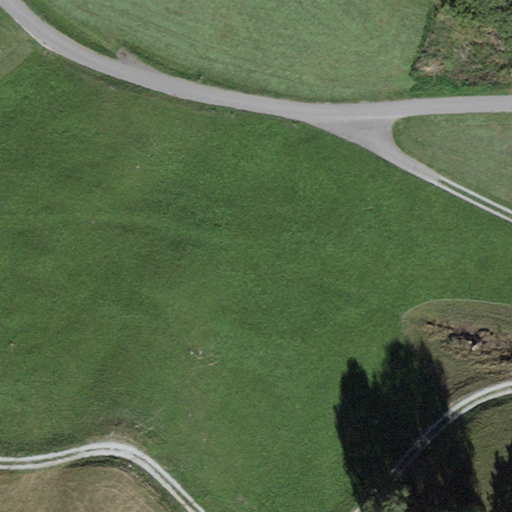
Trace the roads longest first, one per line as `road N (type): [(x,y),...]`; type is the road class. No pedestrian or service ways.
road 1 (unclassified): [(9,0),(73,52),(227,97),(335,113),(511,103)]
road 2 (track): [(198,511),(149,462),(123,451),(0,466)]
road 3 (track): [(335,113),(399,157),(511,215)]
road 4 (track): [(511,389),(453,418),(367,511)]
